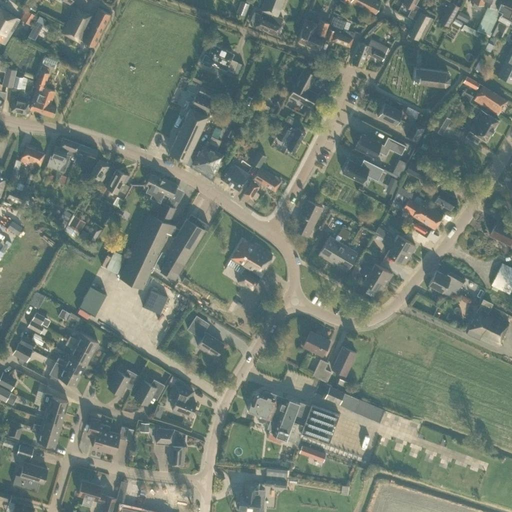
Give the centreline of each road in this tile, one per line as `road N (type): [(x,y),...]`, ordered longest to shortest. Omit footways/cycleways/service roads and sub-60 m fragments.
road 1 (residential): [(293,296),(332,320),(362,322),(389,312),(511,146)]
road 2 (unclassified): [(271,233),(173,170),(0,117)]
road 3 (unclassified): [(206,482),(226,403),(293,296)]
road 4 (residential): [(271,233),(349,70)]
road 5 (residential): [(206,482),(69,458)]
